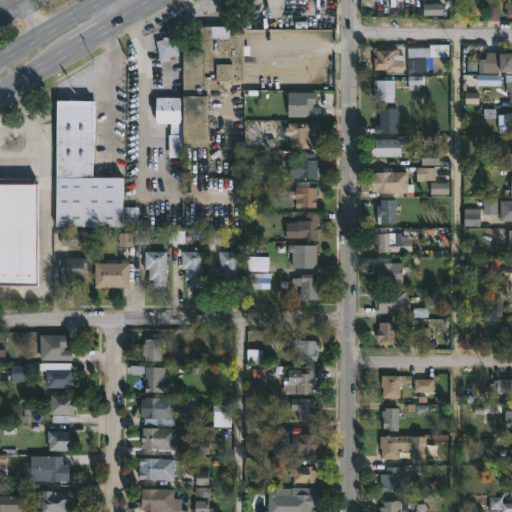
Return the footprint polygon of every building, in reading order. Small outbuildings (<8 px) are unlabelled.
[(207,145),(182,145),(184,48),(200,48),(201,24),(245,25),(244,81),(225,80),(225,89),(208,88),(207,145)] [(168,35),(168,37),(176,36),(179,53),(169,55),(170,59),(160,61),(156,40),(163,38),(163,36),(168,35)] [(449,43),(449,72),(434,72),(434,56),(430,56),(429,71),(408,71),(408,47),(430,47),(430,43),(449,43)] [(400,49),(400,54),(395,54),(395,60),(397,60),(397,64),(394,64),(394,71),(387,71),(387,68),(374,68),(374,57),(378,57),(379,49),(400,49)] [(503,60),(490,60),(490,73),(503,73),(503,60)] [(511,74),(511,101),(509,101),(509,90),(506,90),(505,82),(497,82),(497,74),(511,74)] [(395,102),(385,102),(385,99),(372,99),(373,79),(395,79),(395,102)] [(311,103),(311,106),(318,106),(318,116),(286,115),(287,91),(313,92),(312,103),(311,103)] [(181,97),(181,133),(171,133),(171,121),(157,121),(157,96),(181,97)] [(89,99),(89,176),(120,176),(120,225),(53,225),(53,99),(89,99)] [(397,108),(397,131),(375,131),(375,124),(379,124),(379,115),(377,115),(377,110),(379,110),(379,108),(397,108)] [(308,134),(307,147),(289,147),(289,139),(287,139),(287,135),(283,135),(283,126),(286,126),(286,121),(316,122),(316,131),(308,131),(308,134)] [(398,138),(398,155),(369,154),(369,141),(373,141),(373,138),(398,138)] [(315,153),(315,159),(318,159),(318,166),(320,166),(320,170),(318,170),(318,178),(291,178),(291,159),(299,159),(299,153),(315,153)] [(409,171),(409,185),(414,185),(414,197),(407,197),(407,192),(373,191),(373,173),(377,173),(377,171),(409,171)] [(0,177),(35,177),(35,183),(37,183),(37,285),(0,285),(0,177)] [(315,188),(315,206),(295,206),(295,197),(288,197),(288,190),(295,190),(295,186),(315,186),(315,188)] [(394,222),(375,222),(375,205),(379,205),(379,199),(393,199),(394,222)] [(511,219),(490,219),(490,199),(511,199),(511,219)] [(316,223),(316,226),(318,226),(317,239),(306,239),(306,237),(284,237),(284,224),(296,224),(296,220),(305,220),(305,214),(318,213),(318,223),(316,223)] [(397,234),(398,240),(401,240),(401,250),(378,252),(377,244),(374,244),(373,234),(397,232),(397,234)] [(81,247),(81,234),(61,234),(61,247),(81,247)] [(316,244),(316,267),(291,267),(291,252),(287,252),(287,244),(316,244)] [(164,251),(164,286),(151,286),(151,279),(146,279),(146,268),(143,268),(143,251),(164,251)] [(203,251),(204,286),(189,286),(189,279),(185,279),(185,269),(181,269),(181,251),(203,251)] [(241,251),(241,286),(226,286),(226,279),(222,279),(222,268),(219,268),(219,251),(241,251)] [(267,269),(267,271),(245,270),(246,255),(268,256),(267,269)] [(66,285),(58,286),(58,257),(87,257),(87,268),(81,268),(81,277),(75,277),(75,280),(66,280),(66,285)] [(111,287),(92,286),(93,262),(127,263),(127,287),(111,287)] [(396,262),(396,270),(401,270),(401,283),(376,283),(376,263),(396,262)] [(511,294),(498,294),(498,267),(511,267),(511,294)] [(313,273),(313,280),(320,280),(318,299),(300,298),(302,285),(297,285),(297,277),(300,277),(300,273),(313,273)] [(394,312),(373,313),(373,301),(375,301),(375,291),(403,290),(403,312),(394,312)] [(476,319),(476,323),(484,323),(484,320),(499,320),(499,323),(506,323),(506,320),(511,320),(511,341),(507,341),(507,336),(499,336),(499,338),(484,338),(484,335),(477,335),(475,327),(465,327),(465,319),(476,319)] [(394,340),(375,340),(375,328),(377,329),(377,321),(402,322),(401,337),(394,337),(394,340)] [(65,347),(65,350),(73,349),(73,359),(41,360),(41,335),(66,334),(67,347),(65,347)] [(164,340),(164,343),(160,343),(159,360),(142,360),(142,356),(140,356),(140,343),(142,343),(142,338),(160,339),(160,340),(164,340)] [(320,350),(318,351),(318,361),(310,361),(310,363),(300,362),(301,355),(293,355),(294,339),(317,341),(317,343),(320,344),(320,350)] [(72,368),(72,379),(74,379),(74,386),(47,387),(47,380),(45,380),(45,370),(41,370),(41,362),(72,362),(72,368)] [(160,373),(165,373),(165,382),(169,382),(169,393),(145,392),(145,384),(148,384),(148,378),(146,378),(146,372),(130,373),(130,365),(160,367),(160,373)] [(317,377),(317,394),(283,392),(283,384),(287,384),(287,368),(317,369),(317,377)] [(401,376),(403,384),(401,384),(401,398),(384,398),(383,375),(401,376)] [(511,379),(511,393),(487,393),(487,383),(492,383),(492,380),(511,379)] [(433,380),(416,380),(416,392),(433,392),(433,380)] [(74,395),(74,401),(75,401),(75,409),(78,409),(78,414),(50,414),(50,411),(47,411),(47,400),(51,400),(51,394),(74,395)] [(173,398),(172,425),(143,424),(144,406),(140,406),(140,398),(142,399),(142,397),(173,398)] [(314,410),(314,417),(311,417),(311,421),(296,421),(296,409),(289,409),(289,398),(311,398),(311,406),(313,406),(313,410),(314,410)] [(398,417),(398,431),(389,431),(389,428),(383,427),(382,410),(385,410),(385,408),(399,408),(398,417)] [(511,427),(503,427),(503,415),(511,415),(511,427)] [(175,427),(175,448),(142,448),(141,434),(142,434),(143,427),(175,427)] [(71,430),(71,442),(69,442),(69,450),(49,450),(49,441),(47,441),(47,430),(71,430)] [(316,446),(314,447),(314,454),(295,454),(289,448),(290,433),(314,434),(314,441),(317,441),(316,446)] [(429,436),(429,465),(412,464),(412,450),(400,450),(400,458),(380,458),(381,435),(429,436)] [(61,456),(61,459),(63,459),(63,464),(70,464),(70,473),(62,473),(62,481),(48,481),(48,475),(46,475),(46,468),(44,468),(44,459),(48,459),(48,456),(61,456)] [(174,459),(174,480),(139,478),(139,472),(142,472),(142,464),(138,464),(139,458),(174,459)] [(318,465),(318,483),(295,483),(295,476),(290,476),(290,467),(294,467),(294,465),(318,465)] [(407,474),(407,484),(401,484),(400,492),(381,491),(381,474),(387,474),(387,466),(400,467),(400,469),(405,469),(405,474),(407,474)] [(317,487),(317,507),(312,507),(312,511),(296,511),(296,510),(273,509),(269,504),(269,492),(275,492),(275,487),(317,487)] [(182,503),(181,511),(174,511),(157,511),(157,510),(140,510),(140,502),(143,502),(143,488),(175,489),(175,503),(182,503)] [(52,491),(52,493),(72,494),(72,511),(68,511),(43,511),(43,504),(38,504),(39,495),(42,495),(42,490),(52,491)] [(22,511),(22,497),(0,497),(0,511),(22,511)] [(503,502),(511,502),(511,511),(503,511),(503,510),(490,510),(491,497),(503,497),(503,502)] [(398,511),(377,511),(377,506),(381,506),(381,501),(398,500),(398,511)]
